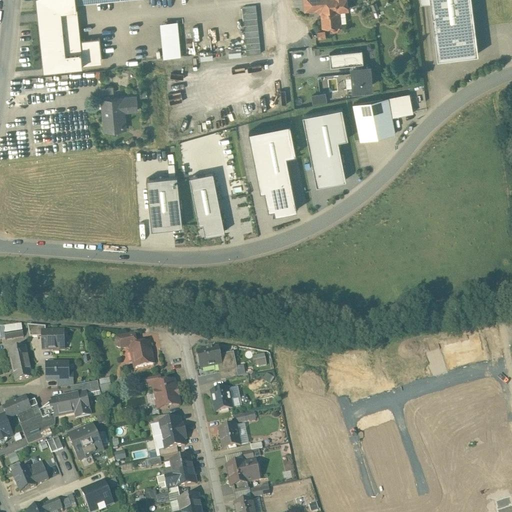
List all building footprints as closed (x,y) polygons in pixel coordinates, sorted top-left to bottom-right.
[(36,0),(44,69),(83,65),(81,52),(65,53),(61,10),(77,9),(76,3),(75,0),(36,0)] [(304,0),(305,8),(307,10),(316,9),(318,7),(324,11),(322,13),(323,26),(331,25),(331,27),(334,29),(338,29),(340,26),(339,22),(337,21),(336,13),(339,9),(344,9),(347,6),(346,0),(304,0)] [(471,0),(420,0),(420,3),(430,2),(438,59),(478,53),(471,0)] [(242,7),(247,54),(260,53),(255,6),(242,7)] [(162,57),(180,56),(179,21),(160,22),(162,57)] [(362,50),(329,53),(331,67),(352,65),(352,68),(360,67),(359,64),(363,63),(362,50)] [(352,68),(351,68),(353,87),(372,85),(370,66),(360,67),(352,68)] [(313,104),(327,100),(325,90),(311,94),(313,104)] [(388,97),(392,117),(414,112),(409,92),(388,97)] [(136,96),(102,99),(102,100),(103,100),(104,110),(103,110),(105,130),(114,129),(114,125),(121,124),(121,126),(125,126),(123,111),(137,110),(136,96)] [(392,117),(388,97),(353,104),(360,140),(396,133),(392,117)] [(342,108),(303,116),(317,185),(346,180),(338,140),(348,138),(342,108)] [(290,123),(249,132),(261,191),(265,190),(292,184),(286,156),(296,154),(290,123)] [(213,173),(190,177),(199,223),(203,223),(205,235),(224,231),(213,173)] [(147,179),(152,229),(182,226),(177,176),(147,179)] [(292,184),(265,190),(268,210),(274,209),(275,213),(273,214),(297,210),(292,184)] [(21,324),(3,326),(5,340),(22,337),(23,337),(21,324)] [(45,327),(27,326),(30,337),(43,337),(43,333),(46,332),(45,327)] [(46,332),(43,333),(43,337),(43,350),(64,350),(63,332),(46,332)] [(468,341),(470,352),(483,349),(479,332),(468,335),(469,341),(468,341)] [(135,335),(119,338),(119,339),(117,340),(115,342),(116,347),(118,348),(121,348),(121,349),(130,347),(137,345),(135,335)] [(468,341),(445,346),(449,363),(472,357),(470,352),(468,341)] [(137,345),(130,347),(134,368),(154,364),(149,343),(137,345)] [(26,347),(8,351),(15,381),(33,377),(26,347)] [(218,348),(197,352),(201,369),(218,366),(221,365),(219,356),(218,348)] [(233,353),(219,356),(221,365),(218,366),(219,373),(236,369),(233,353)] [(264,354),(257,356),(259,366),(266,365),(264,354)] [(68,365),(46,365),(47,380),(49,381),(58,381),(69,381),(69,380),(68,365)] [(236,369),(219,373),(221,380),(238,377),(236,369)] [(160,377),(142,380),(144,389),(153,387),(153,386),(161,384),(160,377)] [(111,378),(101,379),(102,392),(112,391),(111,378)] [(236,378),(226,380),(227,387),(238,384),(236,378)] [(161,384),(153,386),(153,387),(155,394),(154,394),(152,396),(153,401),(156,403),(157,403),(159,411),(179,406),(177,397),(175,391),(176,391),(174,382),(161,384)] [(98,383),(74,387),(76,396),(85,394),(85,395),(100,392),(98,383)] [(228,389),(211,393),(215,413),(233,410),(228,389)] [(76,396),(52,401),(53,406),(56,418),(66,416),(65,413),(75,411),(77,419),(90,416),(88,407),(91,407),(92,405),(91,401),(89,400),(86,400),(85,395),(85,394),(76,396)] [(26,398),(3,408),(6,415),(8,419),(20,414),(31,410),(28,403),(26,398)] [(40,412),(35,401),(28,403),(31,410),(35,419),(42,417),(40,412)] [(24,424),(20,426),(26,439),(41,433),(50,429),(46,422),(56,418),(53,406),(40,412),(42,417),(24,424)] [(31,410),(20,414),(24,424),(35,419),(31,410)] [(6,415),(0,417),(0,442),(0,443),(2,444),(4,444),(6,442),(7,440),(7,439),(12,437),(6,421),(8,420),(8,419),(6,415)] [(170,415),(153,419),(154,425),(160,424),(172,421),(170,415)] [(244,415),(233,418),(235,424),(245,422),(244,415)] [(172,421),(160,424),(162,437),(185,432),(184,426),(181,426),(179,420),(172,421)] [(483,429),(491,426),(489,420),(473,425),(475,432),(483,429)] [(483,429),(490,449),(506,444),(499,424),(491,426),(483,429)] [(93,426),(68,436),(79,460),(103,451),(93,426)] [(236,427),(219,430),(223,451),(240,447),(236,427)] [(185,432),(162,437),(165,450),(177,448),(185,446),(183,440),(186,439),(185,432)] [(41,433),(26,439),(29,446),(44,439),(41,433)] [(58,438),(47,443),(52,454),(63,449),(58,438)] [(165,450),(159,451),(160,458),(178,454),(177,448),(165,450)] [(128,459),(124,452),(116,457),(120,463),(128,459)] [(252,452),(242,455),(243,461),(254,459),(252,452)] [(190,457),(170,461),(173,475),(193,471),(190,457)] [(160,458),(145,461),(147,468),(162,465),(160,458)] [(42,463),(28,468),(32,476),(45,471),(42,463)] [(244,463),(226,467),(231,488),(232,487),(248,484),(248,483),(246,471),(245,471),(244,465),(244,463)] [(20,464),(10,468),(13,474),(22,470),(20,464)] [(28,468),(22,470),(13,474),(12,475),(20,493),(36,487),(36,486),(49,480),(45,471),(32,476),(28,468)] [(256,469),(248,471),(246,471),(248,483),(258,481),(256,469)] [(193,471),(173,475),(176,488),(196,484),(193,471)] [(173,475),(165,477),(167,489),(168,490),(176,488),(173,475)] [(104,482),(82,492),(90,510),(111,501),(104,482)] [(248,484),(232,487),(234,494),(250,491),(248,484)] [(268,488),(261,490),(262,496),(262,498),(270,496),(268,488)] [(167,489),(154,491),(156,499),(169,496),(168,490),(167,489)] [(260,490),(250,492),(251,498),(262,496),(261,490),(260,490)] [(250,491),(234,494),(236,504),(252,501),(251,498),(250,492),(250,491)] [(169,496),(156,499),(157,506),(171,503),(169,496)] [(198,496),(179,500),(181,511),(188,511),(201,509),(198,496)] [(63,499),(65,508),(76,506),(74,497),(63,499)] [(58,499),(28,511),(27,511),(55,511),(62,509),(58,499)] [(236,504),(234,504),(236,511),(254,511),(252,501),(236,504)] [(511,511),(511,502),(497,507),(498,511),(511,511)]
